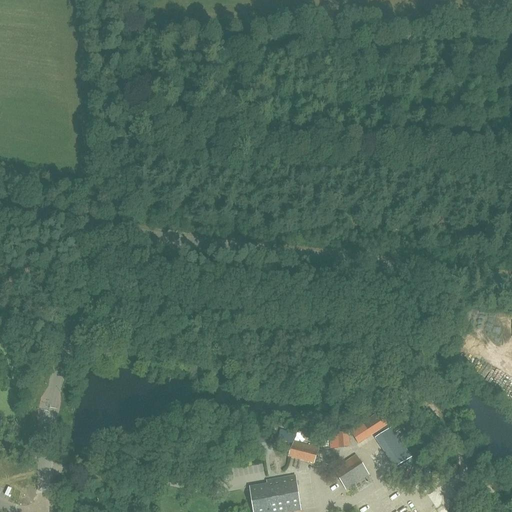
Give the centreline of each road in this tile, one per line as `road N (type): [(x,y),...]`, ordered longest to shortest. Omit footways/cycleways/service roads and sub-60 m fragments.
road 1 (tertiary): [(511,281),(102,227)]
road 2 (unclassified): [(45,511),(48,409),(102,227)]
